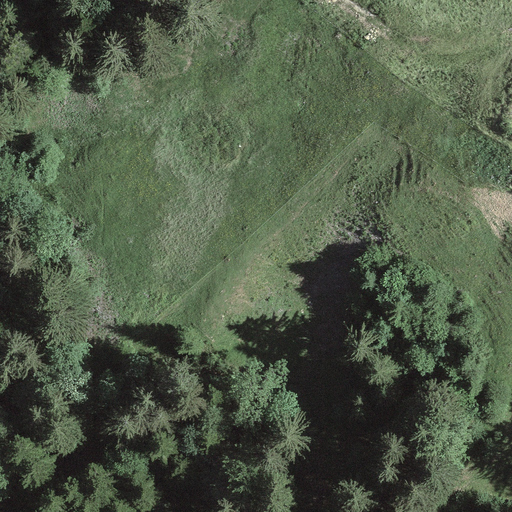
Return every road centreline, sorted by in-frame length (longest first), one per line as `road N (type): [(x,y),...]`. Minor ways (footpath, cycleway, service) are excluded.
road 1 (track): [(0,405),(86,454),(154,465),(190,481),(211,511)]
road 2 (track): [(355,0),(412,46),(448,49),(511,32)]
